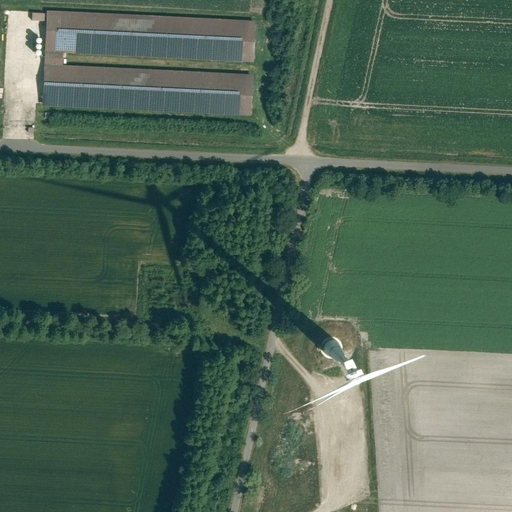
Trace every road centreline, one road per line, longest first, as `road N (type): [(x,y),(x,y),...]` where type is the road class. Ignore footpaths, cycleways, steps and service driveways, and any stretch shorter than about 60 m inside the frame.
road 1 (unclassified): [(323,151),(241,511)]
road 2 (unclassified): [(0,135),(323,151)]
road 3 (unclassified): [(323,151),(511,162)]
road 4 (track): [(335,0),(304,150)]
